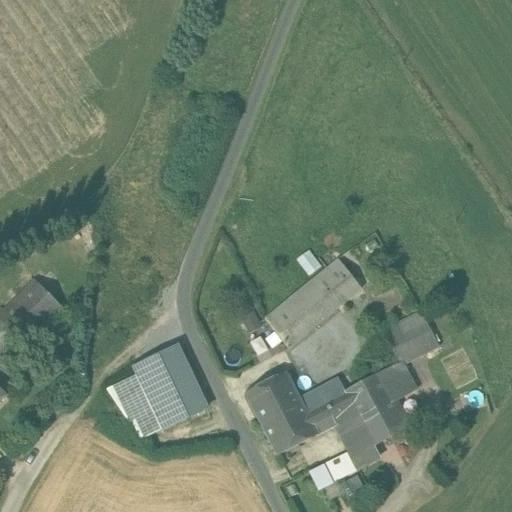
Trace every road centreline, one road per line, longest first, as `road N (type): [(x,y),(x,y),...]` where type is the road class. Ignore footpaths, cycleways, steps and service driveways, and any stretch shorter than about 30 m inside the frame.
road 1 (unclassified): [(290,0),(184,285),(183,313)]
road 2 (unclassified): [(183,313),(279,511)]
